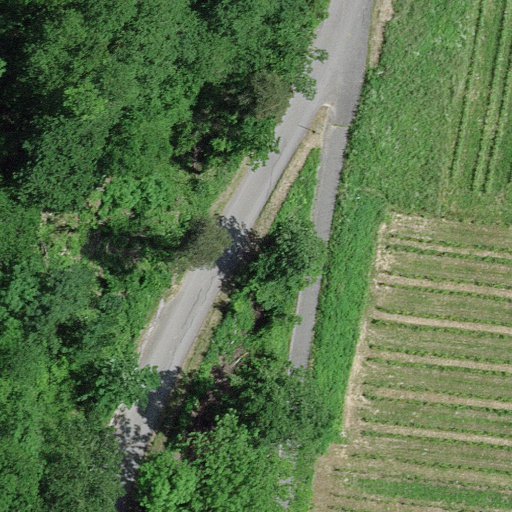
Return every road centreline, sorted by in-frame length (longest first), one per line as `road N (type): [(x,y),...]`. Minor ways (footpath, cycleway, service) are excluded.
road 1 (unclassified): [(358,0),(155,381),(110,511)]
road 2 (track): [(291,511),(301,386),(358,0)]
